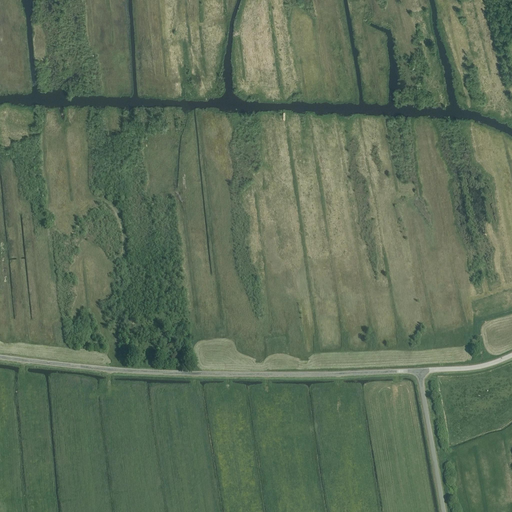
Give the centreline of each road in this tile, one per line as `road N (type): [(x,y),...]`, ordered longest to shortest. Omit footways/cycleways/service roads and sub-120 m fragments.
road 1 (unclassified): [(420,370),(172,375),(0,358)]
road 2 (tertiary): [(443,511),(420,370)]
